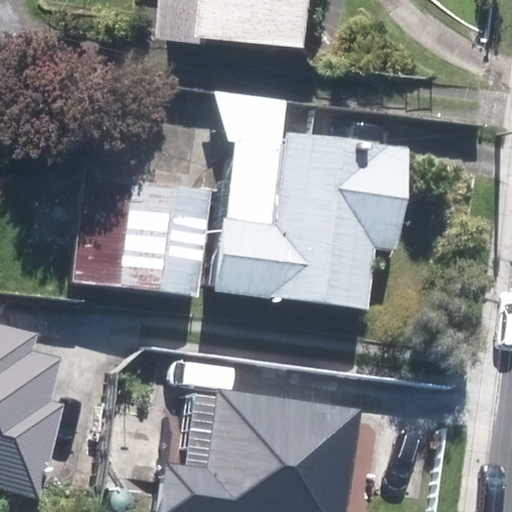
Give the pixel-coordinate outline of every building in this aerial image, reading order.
[(158,0),(156,43),(309,52),(312,0),(158,0)] [(349,321),(354,260),(373,262),(381,160),(262,150),(254,241),(193,236),(187,306),(349,321)] [(183,199),(92,194),(90,232),(69,231),(68,248),(57,247),(54,301),(177,308),(183,199)] [(0,500),(22,505),(42,411),(33,409),(42,368),(14,362),(19,341),(0,336),(0,500)] [(181,479),(143,475),(139,511),(327,511),(337,420),(189,404),(181,479)]
